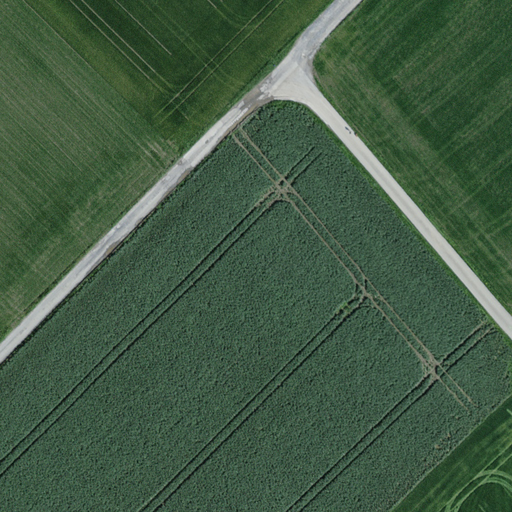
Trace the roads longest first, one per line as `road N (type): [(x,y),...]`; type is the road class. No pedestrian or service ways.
road 1 (unclassified): [(292,89),(260,95),(234,116),(0,355)]
road 2 (unclassified): [(511,327),(325,111),(292,89)]
